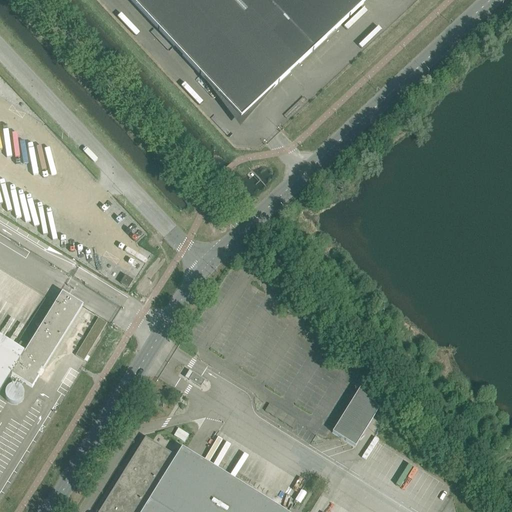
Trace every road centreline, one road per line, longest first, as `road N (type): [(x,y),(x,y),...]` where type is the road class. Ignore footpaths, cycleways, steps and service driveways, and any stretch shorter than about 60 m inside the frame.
road 1 (unclassified): [(205,270),(489,0)]
road 2 (unclassified): [(205,270),(0,50)]
road 3 (unclassified): [(51,511),(205,270)]
